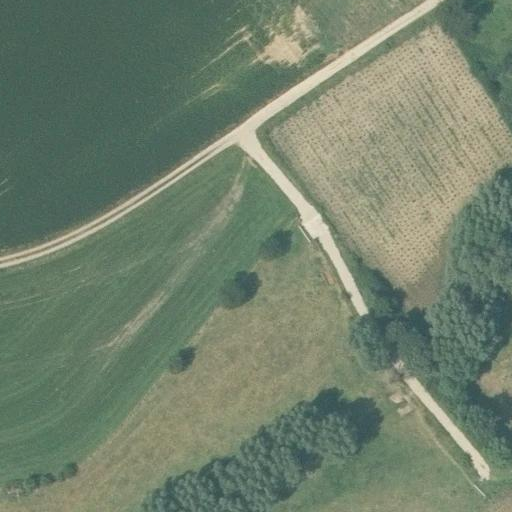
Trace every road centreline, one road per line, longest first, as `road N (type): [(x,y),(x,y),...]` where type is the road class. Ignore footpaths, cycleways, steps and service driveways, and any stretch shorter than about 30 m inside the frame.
road 1 (track): [(440,0),(142,197),(38,252),(0,262)]
road 2 (track): [(511,474),(486,475),(386,350),(313,219),(239,132)]
road 3 (track): [(114,511),(225,464),(273,424),(300,325),(291,259),(313,219)]
